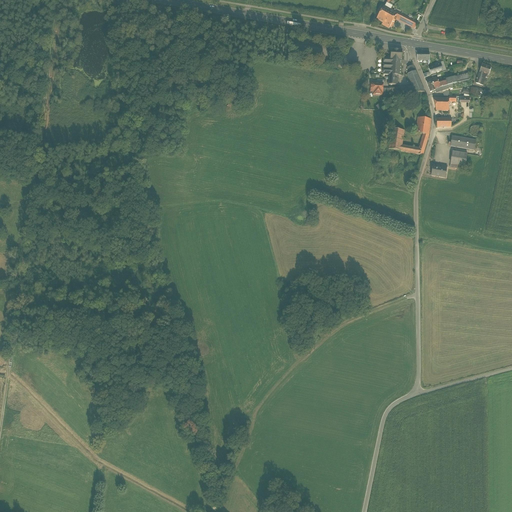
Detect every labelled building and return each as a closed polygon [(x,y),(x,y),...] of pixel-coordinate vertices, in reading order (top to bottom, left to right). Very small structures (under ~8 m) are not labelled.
[(389,28),(392,22),(395,18),(397,14),(396,14),(390,10),(384,7),(383,7),(376,19),(383,23),(382,25),(389,28)] [(397,20),(415,29),(417,24),(400,15),(397,20)] [(397,76),(401,76),(402,51),(391,50),(390,57),(390,59),(389,75),(397,76)] [(417,61),(429,61),(429,60),(429,53),(429,52),(416,52),(417,61)] [(429,69),(431,74),(443,70),(440,62),(434,64),(435,66),(429,69)] [(407,68),(409,73),(412,72),(415,71),(414,67),(413,65),(407,68)] [(476,84),(483,86),(484,81),(486,82),(487,79),(491,68),(482,65),(476,84)] [(407,74),(412,87),(396,88),(396,94),(415,93),(424,92),(416,71),(415,71),(412,72),(409,73),(407,74)] [(440,88),(446,86),(453,84),(456,83),(466,81),(469,80),(468,74),(455,77),(445,80),(446,81),(438,83),(440,88)] [(397,76),(389,75),(389,85),(397,85),(397,76)] [(436,78),(431,79),(435,90),(440,88),(438,83),(436,78)] [(435,91),(435,90),(431,79),(426,81),(430,92),(433,92),(435,91)] [(371,83),(370,92),(373,92),(373,95),(382,96),(382,95),(382,89),(382,84),(371,83)] [(448,111),(449,102),(449,99),(448,99),(433,98),(436,111),(448,111)] [(423,135),(429,135),(431,120),(418,118),(416,134),(423,135)] [(437,119),(437,128),(451,128),(451,119),(437,119)] [(470,129),(469,133),(472,137),(476,138),(480,135),(481,131),(478,127),(474,126),(470,129)] [(388,149),(401,152),(402,146),(404,131),(391,129),(388,149)] [(450,147),(474,151),(476,141),(452,137),(450,147)] [(421,140),(419,149),(417,155),(423,156),(427,141),(421,140)] [(401,152),(417,155),(419,149),(402,146),(401,152)] [(457,166),(465,167),(467,155),(453,152),(450,164),(451,164),(457,166)] [(431,176),(443,178),(444,174),(446,174),(447,167),(444,166),(444,168),(433,166),(431,176)]
